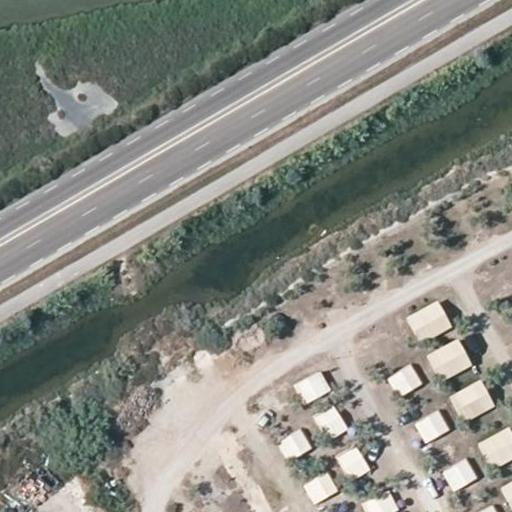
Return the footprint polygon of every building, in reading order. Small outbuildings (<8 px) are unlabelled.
[(421,322),(430,340),(456,328),(448,310),(421,322)] [(470,343),(441,353),(447,368),(476,358),(470,343)] [(475,360),(455,369),(462,385),(482,376),(475,360)] [(423,361),(403,369),(410,385),(430,377),(423,361)] [(496,395),(478,402),(488,422),(505,414),(496,395)] [(438,399),(400,416),(411,440),(449,424),(438,399)] [(460,413),(470,432),(486,423),(476,405),(460,413)]
